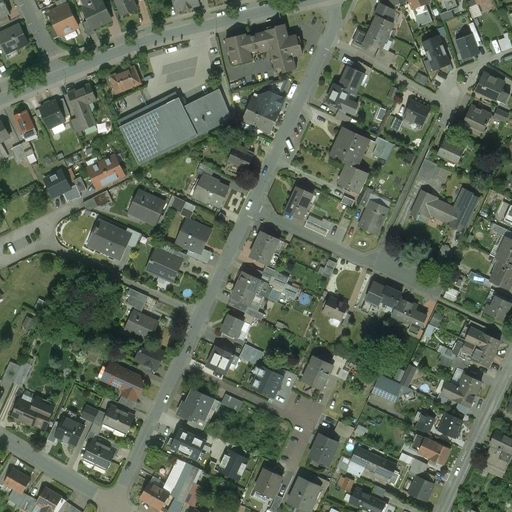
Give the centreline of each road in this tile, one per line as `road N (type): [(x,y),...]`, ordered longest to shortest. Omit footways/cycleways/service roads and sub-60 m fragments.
road 1 (tertiary): [(311,0),(60,72)]
road 2 (residential): [(251,208),(435,294)]
road 3 (residential): [(177,365),(308,424),(291,464)]
road 4 (residential): [(329,38),(251,208)]
road 5 (residential): [(200,315),(49,241)]
road 6 (residential): [(509,368),(441,511)]
road 7 (residential): [(177,365),(114,504)]
road 8 (residential): [(114,504),(0,437)]
road 9 (residential): [(329,38),(439,99)]
